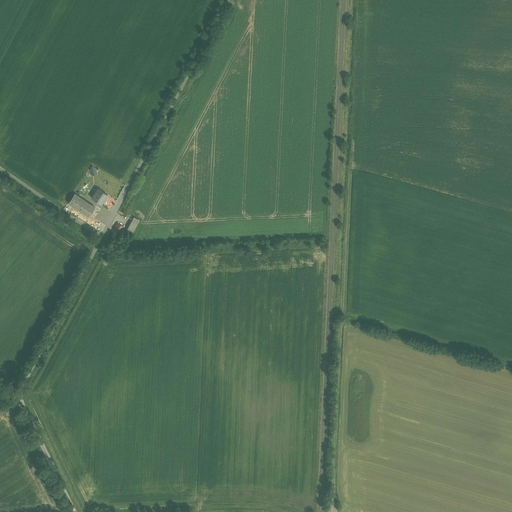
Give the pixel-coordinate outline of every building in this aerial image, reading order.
[(98,188),(91,198),(101,206),(108,196),(98,188)] [(75,194),(68,203),(88,217),(95,208),(75,194)] [(105,205),(111,208),(116,200),(109,196),(105,205)] [(133,216),(125,230),(133,234),(140,220),(133,216)] [(123,227),(117,223),(112,232),(118,236),(123,227)]
